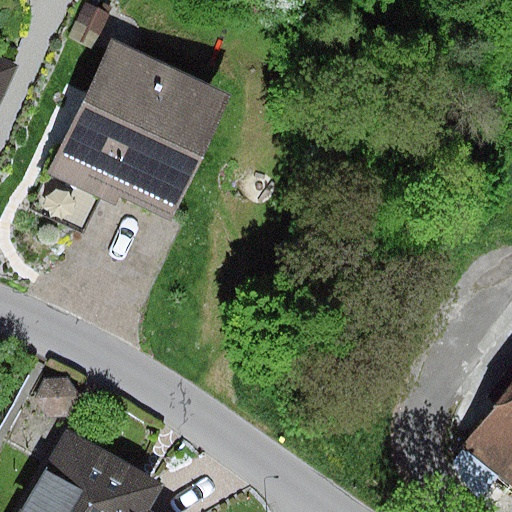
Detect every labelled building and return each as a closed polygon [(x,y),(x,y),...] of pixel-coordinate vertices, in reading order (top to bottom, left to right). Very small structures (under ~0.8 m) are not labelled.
[(111,16),(85,4),(69,38),(95,50),(111,16)] [(173,221),(230,97),(112,44),(51,176),(117,207),(121,198),(173,221)] [(0,107),(18,68),(0,60),(0,107)] [(511,384),(460,454),(511,492),(511,384)] [(151,511),(166,486),(67,432),(22,511),(151,511)]
